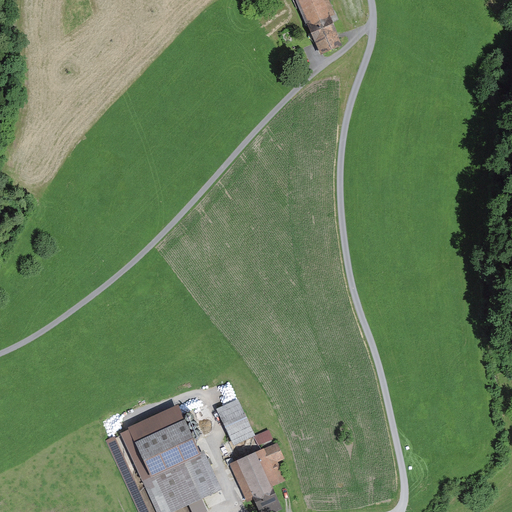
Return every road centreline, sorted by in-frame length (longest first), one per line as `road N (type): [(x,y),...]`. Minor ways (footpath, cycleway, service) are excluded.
road 1 (unclassified): [(375,21),(293,89),(181,216),(102,290),(0,355)]
road 2 (unclassified): [(375,21),(347,116),(341,215),(389,401),(402,473),(398,511)]
